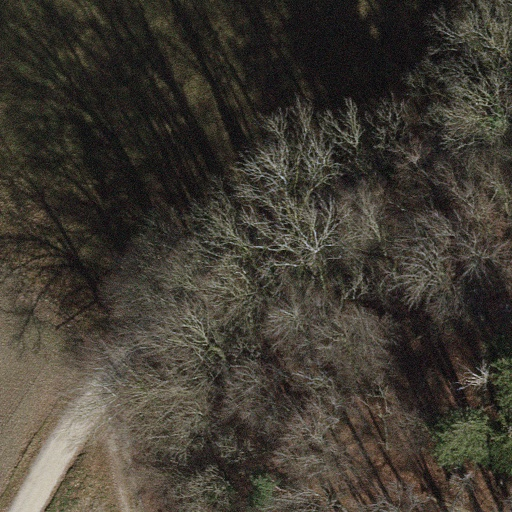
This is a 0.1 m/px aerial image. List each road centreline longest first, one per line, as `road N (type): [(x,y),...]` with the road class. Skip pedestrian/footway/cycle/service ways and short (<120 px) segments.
road 1 (track): [(26,511),(119,365),(181,297),(254,248),(511,128)]
road 2 (track): [(119,365),(142,511)]
